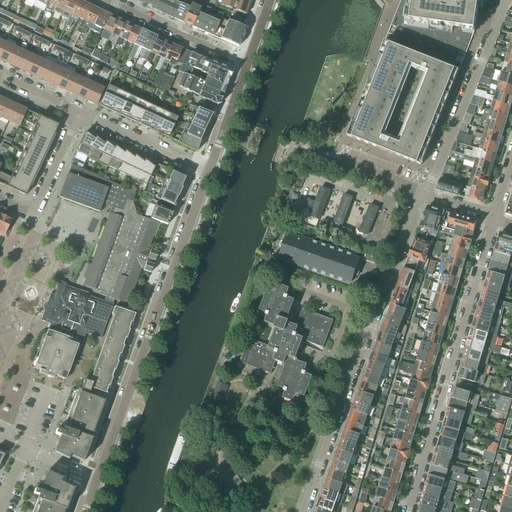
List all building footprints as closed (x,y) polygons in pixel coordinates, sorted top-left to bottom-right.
[(53,13),(53,12),(59,0),(48,0),(47,5),(45,9),(53,13)] [(61,15),(63,11),(68,0),(59,0),(53,12),(61,15)] [(61,15),(60,17),(68,21),(78,0),(77,0),(68,0),(63,11),(61,15)] [(73,21),(76,23),(86,4),(78,0),(68,21),(66,24),(65,27),(69,29),(73,21)] [(148,0),(145,6),(153,9),(157,0),(148,0)] [(157,0),(153,9),(159,12),(160,13),(165,0),(157,0)] [(165,0),(160,13),(166,16),(174,0),(165,0)] [(174,0),(166,16),(173,19),(180,5),(177,3),(177,0),(179,0),(180,0),(174,0)] [(180,5),(173,19),(183,23),(192,1),(189,0),(185,0),(183,6),(180,5)] [(250,4),(239,0),(221,0),(220,6),(230,10),(231,10),(235,11),(245,15),(246,15),(250,4)] [(388,33),(385,41),(363,95),(356,112),(347,136),(352,138),(417,164),(421,166),(440,118),(442,112),(462,63),(465,55),(475,30),(475,28),(478,12),(478,10),(478,8),(479,0),(400,0),(392,24),(391,26),(388,33)] [(183,23),(191,27),(197,14),(201,6),(192,1),(183,23)] [(86,4),(76,23),(75,26),(82,30),(93,7),(86,4)] [(82,30),(80,34),(84,36),(87,28),(92,30),(101,11),(94,7),(82,30)] [(197,14),(191,27),(201,31),(208,14),(210,9),(206,7),(202,16),(197,14)] [(91,31),(99,34),(109,15),(101,11),(92,30),(91,31)] [(6,13),(5,16),(15,21),(16,17),(6,13)] [(213,36),(217,27),(222,15),(218,13),(216,17),(208,14),(201,31),(213,36)] [(110,16),(100,38),(107,41),(108,40),(118,19),(110,16)] [(114,47),(115,45),(125,23),(118,19),(108,40),(112,42),(110,45),(114,47)] [(220,19),(217,27),(242,38),(246,29),(243,27),(244,24),(231,19),(230,22),(228,21),(227,22),(220,19)] [(26,22),(24,25),(35,30),(36,26),(26,22)] [(122,40),(126,42),(133,27),(125,23),(115,45),(118,47),(120,45),(122,40)] [(126,42),(134,45),(141,30),(133,27),(126,42)] [(217,27),(213,36),(238,47),(242,38),(217,27)] [(41,36),(42,34),(43,31),(36,28),(34,32),(41,36)] [(45,28),(43,31),(42,34),(50,38),(53,32),(45,28)] [(138,47),(142,49),(149,34),(141,30),(134,45),(128,58),(132,60),(138,47)] [(141,59),(145,61),(156,37),(149,34),(142,49),(145,51),(141,59)] [(151,54),(157,56),(164,41),(156,37),(145,61),(149,63),(152,56),(151,54)] [(155,70),(159,71),(171,45),(164,41),(157,56),(160,58),(155,70)] [(0,52),(0,60),(7,64),(14,48),(4,44),(0,52)] [(176,62),(182,65),(183,64),(182,63),(187,52),(182,49),(172,44),(171,45),(159,71),(158,73),(153,84),(151,88),(160,92),(164,94),(167,95),(168,91),(173,79),(163,75),(165,71),(168,64),(174,67),(176,62)] [(83,47),(81,52),(89,56),(91,51),(83,47)] [(7,64),(17,68),(24,53),(14,48),(7,64)] [(91,57),(98,60),(101,55),(93,51),(91,57)] [(182,63),(183,64),(193,69),(201,72),(202,69),(201,68),(206,60),(202,58),(197,57),(191,53),(187,52),(182,63)] [(17,68),(27,73),(34,57),(24,53),(17,68)] [(101,55),(98,60),(104,63),(106,64),(109,59),(101,55)] [(27,73),(37,77),(44,62),(34,57),(27,73)] [(233,71),(206,60),(201,68),(202,69),(229,79),(233,71)] [(37,77),(46,82),(54,67),(44,62),(37,77)] [(502,73),(511,75),(511,65),(505,63),(502,73)] [(182,65),(178,72),(183,74),(177,87),(190,92),(198,96),(200,92),(198,91),(200,86),(196,85),(198,80),(189,77),(193,69),(183,64),(182,65)] [(46,82),(56,87),(64,71),(54,67),(46,82)] [(511,75),(502,73),(496,71),(493,70),(486,68),(485,68),(482,75),(481,77),(492,80),(499,82),(511,86),(511,75)] [(207,75),(205,79),(225,87),(229,79),(202,69),(201,72),(200,73),(207,75)] [(56,87),(66,91),(73,76),(64,71),(56,87)] [(66,91),(76,96),(83,80),(73,76),(66,91)] [(498,87),(496,92),(511,96),(511,86),(499,82),(492,80),(481,77),(479,83),(490,86),(490,85),(498,87)] [(196,85),(200,86),(222,95),(225,87),(205,79),(203,83),(198,80),(196,85)] [(76,96),(86,100),(93,85),(83,80),(76,96)] [(93,85),(86,100),(96,105),(96,104),(103,89),(93,85)] [(98,106),(108,111),(117,90),(108,86),(98,106)] [(200,86),(198,91),(200,92),(198,96),(198,97),(216,105),(216,106),(220,104),(220,103),(223,95),(222,95),(200,86)] [(108,111),(118,115),(128,95),(117,90),(108,111)] [(511,101),(511,96),(496,92),(495,97),(486,95),(487,93),(476,90),(473,96),(485,99),(493,102),(510,107),(511,101)] [(118,115),(128,120),(138,99),(128,95),(118,115)] [(473,96),(470,105),(475,106),(476,107),(482,108),(485,99),(473,96)] [(128,120),(138,125),(148,104),(138,99),(128,120)] [(0,112),(0,117),(8,121),(16,106),(5,101),(0,112)] [(491,111),(508,116),(510,107),(493,102),(491,111)] [(198,109),(210,114),(211,114),(213,108),(212,108),(213,108),(210,107),(209,108),(201,104),(200,103),(198,109)] [(138,125),(148,129),(158,109),(148,104),(138,125)] [(467,112),(466,114),(472,116),(475,106),(470,105),(467,112)] [(18,125),(21,120),(25,110),(16,106),(8,121),(18,126),(19,125),(18,125)] [(194,107),(190,116),(207,124),(211,114),(210,114),(198,109),(194,107)] [(148,129),(158,134),(168,113),(158,109),(148,129)] [(481,119),(505,126),(508,116),(491,111),(485,109),(483,115),(482,114),(481,119)] [(34,126),(35,126),(39,117),(25,110),(21,120),(34,126)] [(168,113),(158,134),(168,139),(178,118),(168,113)] [(190,116),(186,125),(203,133),(207,124),(190,116)] [(35,126),(54,135),(58,126),(39,117),(35,126)] [(485,130),(502,135),(505,126),(481,119),(480,123),(486,125),(485,130)] [(462,123),(458,133),(460,133),(473,137),(482,140),(499,145),(502,135),(485,130),(483,136),(474,133),(474,132),(466,130),(468,125),(462,123)] [(186,125),(181,134),(200,143),(203,133),(186,125)] [(35,126),(34,126),(30,134),(50,143),(54,135),(35,126)] [(77,153),(74,159),(84,164),(87,158),(96,137),(86,132),(77,153)] [(470,145),(473,137),(460,133),(457,141),(470,145)] [(30,134),(22,152),(42,161),(50,143),(30,134)] [(200,143),(181,134),(177,143),(196,152),(200,143)] [(87,158),(97,162),(104,147),(106,142),(96,137),(87,158)] [(482,140),(479,150),(496,155),(499,145),(482,140)] [(97,162),(106,167),(116,146),(106,142),(104,147),(97,162)] [(106,167),(116,171),(126,151),(116,146),(106,167)] [(465,150),(464,155),(472,158),(494,164),(496,155),(479,150),(473,148),(472,151),(472,152),(465,150)] [(116,171),(126,176),(136,156),(126,151),(116,171)] [(472,158),(464,155),(455,152),(451,151),(449,158),(464,162),(464,161),(475,164),(473,169),(491,174),(494,164),(472,158)] [(22,152),(14,170),(33,179),(42,161),(22,152)] [(126,176),(136,181),(146,160),(136,156),(126,176)] [(146,160),(136,181),(146,185),(147,183),(150,177),(156,165),(146,160)] [(105,297),(114,300),(128,305),(128,304),(141,269),(143,270),(143,271),(150,274),(158,253),(150,250),(150,251),(148,251),(157,223),(136,216),(132,202),(126,200),(129,190),(81,169),(76,167),(71,165),(68,174),(67,174),(58,198),(99,213),(102,204),(110,207),(114,209),(112,214),(109,213),(99,241),(102,242),(100,246),(98,245),(90,265),(88,264),(83,278),(85,279),(83,286),(103,294),(102,296),(105,297)] [(467,173),(466,177),(471,178),(489,184),(490,180),(489,180),(491,174),(473,169),(472,174),(467,173)] [(10,178),(10,179),(29,188),(33,179),(14,170),(10,178)] [(453,173),(444,170),(441,180),(450,182),(453,173)] [(169,171),(164,180),(182,188),(185,179),(169,171)] [(0,184),(6,187),(10,179),(10,178),(0,172),(0,184)] [(470,182),(468,188),(485,193),(486,193),(489,184),(471,178),(470,182)] [(10,179),(6,187),(25,196),(29,188),(10,179)] [(164,180),(160,189),(178,198),(182,188),(164,180)] [(459,196),(461,191),(462,186),(450,182),(441,180),(437,189),(459,196)] [(462,186),(461,191),(467,193),(465,198),(482,203),(485,193),(468,188),(462,186)] [(178,198),(160,189),(156,199),(174,207),(178,198)] [(135,193),(129,190),(126,200),(132,202),(135,193)] [(311,218),(318,221),(329,193),(322,190),(316,206),(310,203),(306,212),(313,214),(311,218)] [(334,222),(342,225),(352,198),(344,195),(334,222)] [(172,212),(155,205),(150,219),(167,226),(170,218),(172,212)] [(359,232),(367,236),(378,209),(370,205),(359,232)] [(436,235),(439,227),(440,222),(443,212),(427,207),(420,227),(433,231),(432,234),(436,235)] [(291,214),(300,218),(303,212),(293,209),(291,214)] [(477,222),(443,212),(440,222),(474,232),(476,226),(475,226),(477,222)] [(9,220),(0,215),(0,235),(3,237),(10,221),(9,220)] [(323,220),(321,226),(331,230),(333,224),(323,220)] [(444,234),(453,237),(472,242),(473,238),(474,232),(440,222),(439,227),(441,228),(439,233),(444,234)] [(349,237),(351,233),(352,231),(342,228),(340,233),(349,237)] [(415,239),(425,242),(427,235),(418,232),(415,239)] [(511,236),(500,233),(497,244),(511,248),(511,236)] [(352,282),(357,266),(359,259),(353,257),(354,256),(351,255),(351,254),(348,253),(348,254),(342,252),(343,252),(339,251),(326,246),(322,245),(317,243),(314,242),(301,238),(301,239),(287,234),(286,237),(285,240),(285,241),(284,241),(283,244),(284,244),(282,248),(281,251),(279,257),(293,262),(292,264),(305,268),(308,269),(313,271),(316,272),(330,277),(333,278),(339,280),(342,281),(345,282),(346,280),(352,282)] [(446,245),(450,246),(468,251),(470,245),(471,245),(472,242),(453,237),(452,240),(447,239),(446,245)] [(415,239),(412,248),(428,253),(431,245),(425,242),(415,239)] [(511,248),(497,244),(494,254),(510,258),(511,254),(511,253),(511,248)] [(450,246),(448,255),(465,261),(468,251),(450,246)] [(408,257),(405,266),(405,267),(411,269),(415,270),(419,261),(424,263),(428,253),(412,248),(408,257)] [(365,254),(365,256),(363,261),(376,265),(378,259),(365,254)] [(440,264),(445,265),(462,270),(465,261),(448,255),(443,254),(440,264)] [(494,254),(491,263),(511,268),(511,263),(509,263),(510,258),(494,254)] [(511,268),(491,263),(489,273),(511,280),(511,276),(511,268)] [(445,265),(442,275),(459,280),(462,270),(445,265)] [(404,268),(397,286),(410,291),(413,285),(411,284),(414,274),(415,273),(404,268)] [(489,273),(486,282),(508,289),(511,280),(489,273)] [(442,275),(439,285),(456,290),(459,280),(442,275)] [(423,286),(422,290),(427,291),(428,291),(430,282),(425,280),(425,281),(423,286)] [(48,329),(47,331),(82,343),(84,337),(83,335),(85,334),(100,339),(111,309),(113,305),(112,305),(104,302),(103,302),(96,299),(95,299),(87,296),(88,294),(87,294),(80,292),(80,291),(79,291),(73,289),(72,288),(72,289),(65,286),(66,284),(59,282),(55,290),(55,292),(56,293),(55,296),(50,294),(46,305),(48,308),(44,310),(40,321),(51,325),(53,328),(49,330),(48,329)] [(486,282),(483,292),(499,296),(500,292),(509,295),(511,289),(508,289),(486,282)] [(284,364),(283,366),(285,367),(277,387),(284,389),(283,391),(285,392),(282,398),(293,402),(295,395),(297,395),(304,397),(312,376),(305,374),(306,372),(304,372),(307,365),(297,361),(297,359),(296,359),(300,348),(303,339),(306,340),(306,342),(323,348),(333,321),(302,309),(296,326),(288,323),(288,321),(287,321),(294,300),(288,298),(288,296),(287,296),(289,289),(278,285),(276,292),(274,293),(267,290),(259,311),(266,314),(266,315),(267,316),(264,323),(275,326),(274,328),(276,328),(268,348),(265,347),(266,346),(249,339),(240,363),(271,375),(276,361),(284,364)] [(439,285),(436,294),(454,300),(456,290),(439,285)] [(397,286),(391,304),(406,310),(409,304),(408,302),(407,301),(410,291),(397,286)] [(483,292),(480,302),(507,310),(511,310),(511,305),(498,301),(499,296),(483,292)] [(436,294),(433,304),(451,310),(454,300),(436,294)] [(480,302),(477,311),(493,315),(501,318),(501,317),(504,309),(480,302)] [(389,309),(387,314),(403,320),(406,310),(391,304),(390,308),(389,309)] [(433,304),(431,314),(448,319),(451,310),(433,304)] [(119,355),(120,355),(123,346),(122,346),(124,339),(126,340),(129,331),(128,330),(130,323),(131,324),(135,315),(118,309),(114,308),(111,316),(115,318),(92,383),(84,380),(80,389),(82,390),(81,393),(76,391),(61,432),(56,430),(54,435),(60,437),(54,453),(67,459),(67,460),(68,460),(69,456),(83,463),(92,439),(91,438),(104,401),(103,401),(105,394),(106,395),(107,394),(105,393),(108,386),(109,387),(112,378),(111,378),(113,371),(115,371),(118,362),(116,362),(119,355)] [(477,311),(475,320),(499,327),(501,318),(493,315),(477,311)] [(386,319),(384,324),(399,330),(406,332),(407,327),(401,325),(403,320),(387,314),(385,318),(386,319)] [(431,314),(428,323),(445,328),(448,319),(431,314)] [(475,320),(472,330),(487,335),(497,337),(496,337),(499,327),(475,320)] [(428,323),(425,333),(442,338),(445,328),(428,323)] [(381,328),(379,333),(395,339),(397,333),(404,336),(406,332),(399,330),(384,324),(382,328),(381,328)] [(472,330),(469,340),(493,347),(495,348),(495,347),(497,337),(487,335),(472,330)] [(82,343),(47,331),(33,369),(39,371),(38,374),(38,373),(38,374),(53,379),(54,376),(65,380),(68,373),(78,345),(75,345),(76,342),(82,344),(82,343)] [(378,339),(376,343),(392,349),(395,339),(379,333),(378,337),(378,339)] [(425,333),(422,342),(440,347),(442,338),(425,333)] [(408,338),(405,347),(411,349),(414,339),(413,339),(408,338)] [(469,340),(466,350),(489,356),(491,352),(500,355),(501,349),(502,349),(495,347),(495,348),(493,347),(469,340)] [(422,342),(419,352),(437,357),(440,347),(422,342)] [(374,348),(372,352),(388,358),(392,349),(376,343),(375,347),(374,348)] [(466,350),(463,359),(486,366),(487,366),(489,356),(466,350)] [(371,358),(369,362),(384,368),(388,358),(372,352),(370,357),(371,358)] [(419,352),(416,362),(434,367),(437,357),(419,352)] [(463,359),(460,368),(486,376),(488,366),(486,366),(463,359)] [(366,367),(365,372),(381,378),(384,368),(369,362),(368,366),(366,367)] [(400,363),(399,367),(431,376),(434,367),(416,362),(415,366),(406,364),(400,362),(400,363)] [(412,376),(411,380),(429,386),(431,381),(430,381),(431,376),(399,367),(398,371),(403,372),(403,373),(412,376)] [(486,376),(460,368),(458,378),(483,385),(486,376)] [(363,377),(362,382),(377,388),(381,378),(365,372),(363,376),(363,377)] [(411,380),(408,390),(425,395),(427,390),(428,390),(429,386),(411,380)] [(359,386),(357,391),(373,397),(375,393),(377,388),(362,382),(360,386),(359,386)] [(225,385),(219,383),(215,393),(221,395),(225,385)] [(454,389),(451,399),(476,406),(479,396),(454,389)] [(408,390),(405,399),(423,405),(425,395),(408,390)] [(356,397),(355,401),(370,407),(373,397),(357,391),(356,395),(356,397)] [(495,411),(507,415),(511,400),(500,397),(495,411)] [(404,405),(402,409),(420,414),(423,405),(405,399),(401,398),(399,404),(404,405)] [(451,399),(448,409),(473,416),(473,415),(486,420),(488,413),(475,410),(476,406),(451,399)] [(0,418),(13,424),(19,409),(0,400),(0,418)] [(352,406),(351,410),(367,416),(370,407),(355,401),(353,405),(352,406)] [(398,410),(395,420),(399,421),(416,427),(420,414),(402,409),(402,411),(398,410)] [(448,409),(446,419),(462,423),(470,425),(473,416),(448,409)] [(350,416),(348,420),(363,426),(367,416),(351,410),(349,415),(350,416)] [(446,419),(443,428),(472,437),(474,431),(461,427),(462,423),(446,419)] [(345,425),(344,429),(360,435),(363,426),(348,420),(347,425),(345,425)] [(399,421),(396,431),(413,436),(416,427),(399,421)] [(495,433),(496,434),(501,435),(504,426),(498,425),(495,433)] [(443,428),(440,438),(464,445),(464,444),(462,444),(463,439),(471,441),(472,437),(443,428)] [(343,436),(341,440),(356,445),(360,435),(344,429),(342,434),(343,436)] [(396,431),(393,441),(410,446),(413,436),(396,431)] [(173,475),(187,438),(185,435),(182,434),(179,435),(166,472),(173,475)] [(440,438),(437,447),(461,454),(464,445),(440,438)] [(502,439),(499,449),(505,451),(508,441),(502,439)] [(338,445),(337,450),(353,455),(357,456),(360,447),(356,445),(341,440),(340,444),(338,445)] [(393,441),(391,450),(409,455),(410,451),(409,450),(410,446),(393,441)] [(492,443),(489,452),(495,454),(498,444),(493,443),(492,443)] [(437,447),(434,457),(450,461),(452,457),(467,461),(468,456),(461,454),(437,447)] [(336,455),(334,459),(349,465),(353,455),(337,450),(335,454),(336,455)] [(391,450),(388,460),(405,465),(407,459),(408,459),(409,455),(391,450)] [(489,452),(487,461),(492,463),(495,454),(489,452)] [(434,457),(432,466),(463,475),(465,470),(449,466),(450,461),(434,457)] [(331,464),(330,469),(346,474),(349,465),(334,459),(333,464),(331,464)] [(388,460),(385,469),(402,475),(405,465),(388,460)] [(432,466),(429,476),(445,481),(453,483),(453,481),(466,485),(468,477),(463,475),(432,466)] [(329,475),(327,479),(342,484),(346,474),(330,469),(328,473),(329,475)] [(369,469),(367,475),(372,476),(374,477),(376,471),(369,469)] [(385,469),(382,479),(399,484),(402,475),(385,469)] [(482,471),(479,480),(481,480),(487,482),(489,473),(483,472),(482,471)] [(47,472),(42,486),(40,491),(34,489),(33,494),(38,496),(32,511),(63,511),(65,510),(66,510),(73,489),(60,483),(61,479),(47,472)] [(492,472),(489,482),(495,483),(498,474),(497,473),(492,472)] [(429,476),(426,485),(453,493),(455,484),(453,483),(445,481),(429,476)] [(324,484),(323,489),(344,496),(347,486),(342,484),(327,479),(326,483),(324,484)] [(382,479),(379,489),(396,494),(397,493),(398,493),(400,486),(399,486),(399,484),(382,479)] [(478,490),(480,491),(484,492),(487,482),(481,480),(478,490)] [(426,485),(423,495),(447,502),(450,503),(453,493),(426,485)] [(322,494),(320,499),(340,506),(344,496),(323,489),(321,493),(322,494)] [(379,489),(376,498),(394,504),(396,494),(379,489)] [(480,491),(478,490),(476,490),(475,493),(473,499),(481,502),(484,492),(480,491)] [(362,494),(359,503),(363,504),(364,505),(367,495),(362,494)] [(423,495),(420,504),(445,511),(444,511),(445,511),(451,511),(454,504),(450,503),(447,502),(423,495)] [(511,498),(505,497),(502,507),(511,509),(511,498)] [(350,498),(347,508),(349,508),(353,510),(356,500),(351,499),(350,498)] [(376,498),(373,507),(388,511),(391,511),(394,504),(376,498)] [(316,508),(327,511),(338,511),(340,506),(320,499),(319,503),(318,503),(316,508)] [(469,508),(472,509),(478,511),(481,502),(473,499),(472,499),(469,508)]
